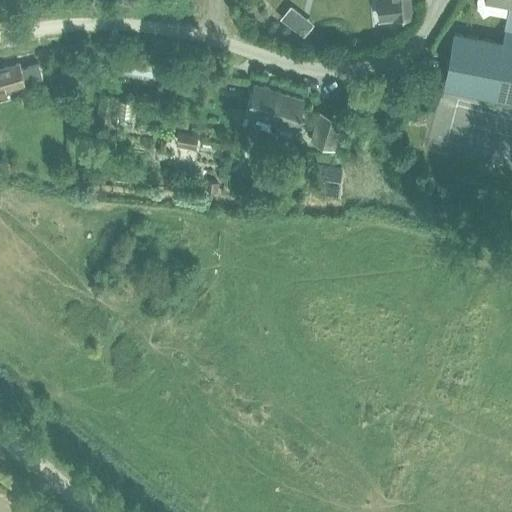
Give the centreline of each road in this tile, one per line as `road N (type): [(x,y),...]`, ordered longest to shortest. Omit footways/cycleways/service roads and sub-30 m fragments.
road 1 (unclassified): [(0,35),(134,24),(322,70),(366,70),(415,46),(443,0)]
road 2 (unclassified): [(93,511),(0,434)]
